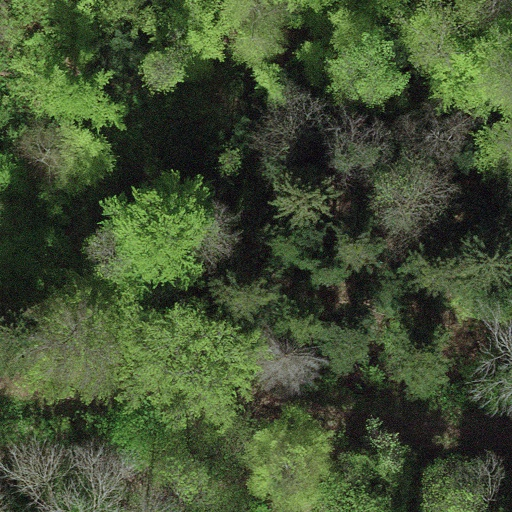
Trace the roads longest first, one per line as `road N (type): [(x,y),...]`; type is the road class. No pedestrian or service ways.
road 1 (track): [(0,384),(294,407),(511,439)]
road 2 (track): [(304,511),(0,451)]
